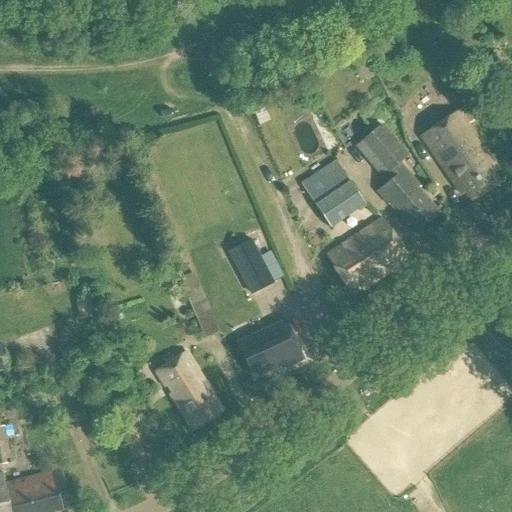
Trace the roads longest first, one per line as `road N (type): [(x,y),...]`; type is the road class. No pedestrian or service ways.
road 1 (unclassified): [(148,511),(305,410),(511,229)]
road 2 (track): [(199,41),(347,370)]
road 3 (track): [(353,0),(199,41),(0,64)]
